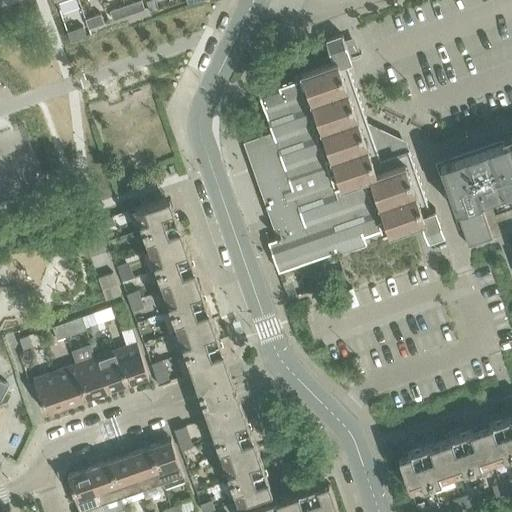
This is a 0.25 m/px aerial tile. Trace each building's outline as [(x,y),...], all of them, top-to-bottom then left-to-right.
[(139,0),(137,0),(123,5),(126,15),(143,9),(139,0)] [(148,11),(156,9),(153,0),(148,0),(145,1),(148,11)] [(110,20),(126,15),(123,5),(106,11),(110,20)] [(84,18),(87,28),(103,23),(99,13),(84,18)] [(68,41),(84,36),(81,26),(65,32),(68,41)] [(244,140),(241,141),(245,152),(249,162),(266,211),(270,224),(275,238),(267,241),(266,241),(270,253),(277,271),(334,252),(335,255),(336,254),(337,254),(365,244),(361,235),(417,216),(426,241),(427,241),(442,235),(433,209),(428,211),(414,171),(407,150),(368,131),(344,63),(349,61),(339,34),(323,40),(326,46),(307,53),(309,60),(311,66),(308,67),(299,70),(302,77),(278,85),(275,79),(254,86),(269,131),(244,140)] [(486,146),(438,163),(458,220),(454,221),(457,228),(460,227),(466,244),(504,232),(511,228),(511,206),(493,213),(487,195),(502,190),(511,186),(511,135),(511,132),(500,135),(502,140),(486,146)] [(133,207),(191,372),(224,360),(166,195),(133,207)] [(102,227),(112,224),(109,215),(99,219),(102,227)] [(95,228),(88,230),(91,241),(99,239),(95,228)] [(80,233),(84,244),(91,241),(88,230),(80,233)] [(95,252),(103,249),(99,239),(91,241),(95,252)] [(88,255),(95,252),(91,241),(84,244),(88,255)] [(337,255),(326,259),(334,282),(345,278),(337,255)] [(110,272),(103,274),(107,285),(114,282),(110,272)] [(95,277),(99,288),(107,285),(103,274),(95,277)] [(291,279),(283,282),(288,298),(297,295),(291,279)] [(110,295),(118,293),(114,282),(107,285),(110,295)] [(103,298),(110,295),(107,285),(99,288),(103,298)] [(125,293),(128,302),(140,298),(137,289),(125,293)] [(143,307),(140,298),(128,302),(131,311),(143,307)] [(109,305),(100,308),(104,319),(112,316),(109,305)] [(95,322),(104,319),(100,308),(91,312),(95,322)] [(80,316),(58,323),(62,334),(83,327),(80,316)] [(62,334),(58,323),(50,326),(54,337),(62,334)] [(21,348),(30,345),(26,334),(18,337),(21,348)] [(135,342),(114,349),(126,384),(147,376),(135,342)] [(114,349),(94,356),(106,391),(126,384),(114,349)] [(94,356),(73,363),(85,398),(106,391),(94,356)] [(149,363),(152,370),(162,366),(160,360),(149,363)] [(199,393),(207,417),(240,405),(232,382),(224,360),(191,372),(199,393)] [(73,363),(53,370),(65,405),(85,398),(73,363)] [(152,370),(154,377),(164,373),(162,366),(152,370)] [(44,412),(65,405),(53,370),(32,378),(44,412)] [(156,384),(167,380),(164,373),(154,377),(156,384)] [(269,488),(240,405),(207,417),(236,500),(269,488)] [(409,489),(511,452),(511,414),(397,455),(409,489)] [(172,429),(175,436),(185,432),(182,425),(172,429)] [(175,436),(177,442),(187,439),(185,432),(175,436)] [(169,439),(148,446),(162,488),(184,480),(169,439)] [(179,449),(189,446),(187,439),(177,442),(179,449)] [(127,453),(143,497),(143,499),(164,493),(162,488),(148,446),(127,453)] [(122,504),(143,497),(127,453),(107,460),(122,504)] [(107,460),(87,467),(102,511),(115,511),(124,509),(122,504),(107,460)] [(78,511),(102,511),(87,467),(66,475),(78,511)] [(338,511),(327,479),(306,486),(314,511),(338,511)] [(508,479),(499,482),(503,493),(511,490),(508,479)] [(491,486),(494,496),(503,493),(499,482),(491,486)] [(314,511),(306,486),(285,494),(291,511),(314,511)] [(291,511),(285,494),(264,501),(267,511),(291,511)] [(466,494),(458,496),(462,507),(470,504),(466,494)] [(450,499),(454,510),(462,507),(458,496),(450,499)] [(202,511),(211,509),(208,501),(199,504),(202,511)] [(244,511),(267,511),(264,501),(243,508),(244,511)]
